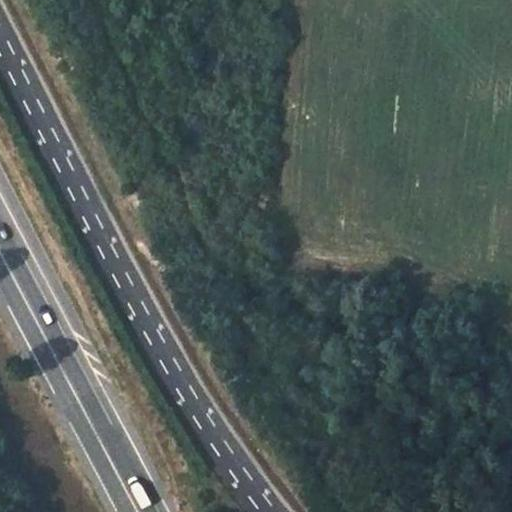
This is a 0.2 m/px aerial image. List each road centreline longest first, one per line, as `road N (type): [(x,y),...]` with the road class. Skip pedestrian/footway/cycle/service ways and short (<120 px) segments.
road 1 (track): [(511,379),(221,273),(205,254),(177,172),(91,0)]
road 2 (tertiary): [(270,511),(148,320),(0,34)]
road 3 (primary): [(140,511),(0,240)]
